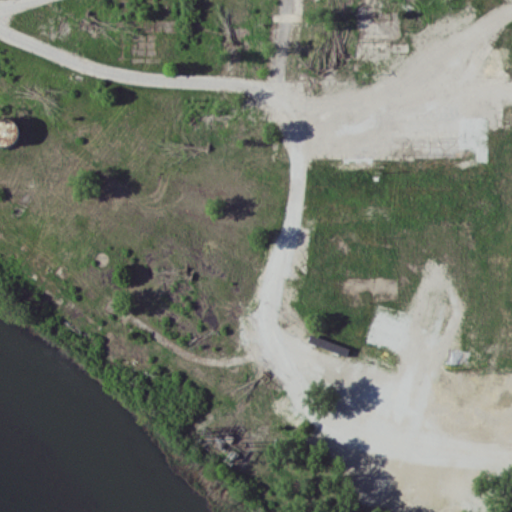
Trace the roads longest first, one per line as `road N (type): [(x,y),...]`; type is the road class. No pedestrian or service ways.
road 1 (track): [(0,28),(119,78),(203,81),(263,96),(287,138),(295,194),(262,350),(381,501),(412,511),(471,506),(511,477)]
road 2 (track): [(262,350),(226,360),(189,355),(0,243)]
